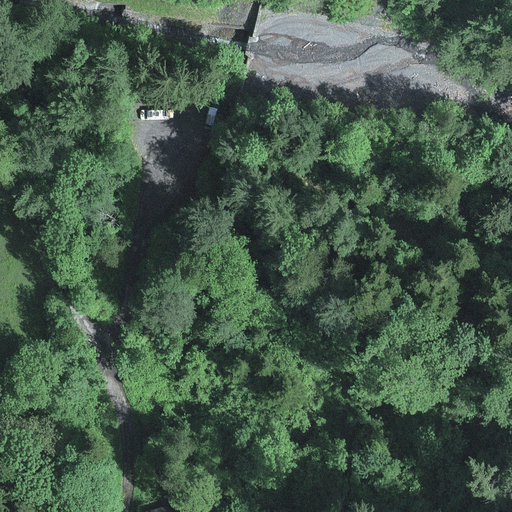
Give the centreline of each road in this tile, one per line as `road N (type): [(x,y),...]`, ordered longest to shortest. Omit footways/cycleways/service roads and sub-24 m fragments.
road 1 (track): [(0,62),(42,93),(67,140),(78,241),(137,449),(122,511)]
road 2 (track): [(104,345),(131,300),(179,149),(205,114)]
